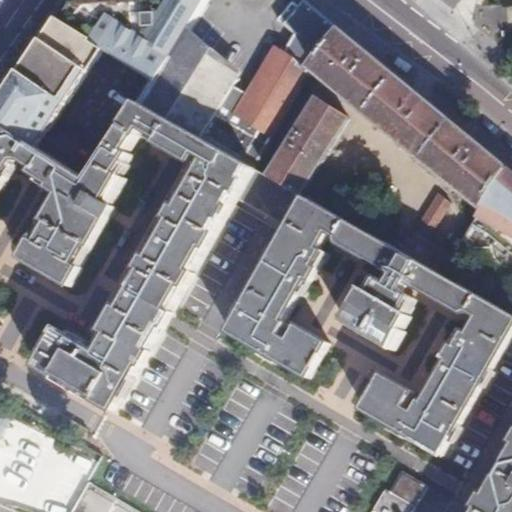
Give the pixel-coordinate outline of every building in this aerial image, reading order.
[(162,0),(66,5),(57,19),(77,32),(105,50),(153,82),(183,37),(207,0),(162,0)] [(317,69),(346,33),(305,0),(300,0),(287,16),(304,28),(290,46),(317,69)] [(77,32),(57,19),(46,35),(57,43),(60,38),(70,44),(77,32)] [(46,35),(0,104),(0,123),(39,148),(105,50),(77,32),(70,44),(60,38),(57,43),(46,35)] [(511,174),(511,170),(346,33),(317,69),(490,211),(511,174)] [(183,37),(153,82),(140,102),(206,139),(241,78),(183,37)] [(247,122),(276,138),(317,69),(290,46),(247,122)] [(282,161),(273,177),(303,195),(312,177),(315,178),(349,116),(315,97),(280,160),(282,161)] [(194,160),(206,139),(140,102),(88,181),(39,148),(26,161),(38,169),(35,173),(57,186),(54,190),(65,196),(39,240),(36,238),(25,259),(74,288),(87,268),(84,267),(118,208),(115,205),(130,180),(123,175),(134,155),(129,152),(142,131),(160,140),(157,145),(191,164),(194,160)] [(26,161),(39,148),(0,123),(0,190),(19,162),(26,161)] [(222,130),(214,144),(258,169),(266,155),(222,130)] [(214,144),(206,139),(194,160),(208,168),(95,350),(60,331),(39,368),(116,411),(242,199),(258,169),(214,144)] [(258,169),(242,199),(294,230),(311,199),(303,195),(273,177),(258,169)] [(511,174),(490,211),(479,228),(495,237),(511,250),(511,174)] [(408,254),(311,199),(294,230),(232,332),(313,379),(332,344),(302,326),(299,329),(287,322),(328,252),(323,249),(334,234),(344,241),(346,247),(399,278),(394,288),(385,284),(376,298),(370,294),(362,308),(360,307),(349,325),(399,355),(410,337),(407,335),(416,321),(410,317),(418,303),(408,297),(413,287),(467,318),(475,316),(485,322),(476,336),(472,334),(431,405),(418,398),(420,395),(389,376),(368,411),(446,457),(506,355),(511,345),(511,313),(449,278),(408,254)] [(442,199),(408,254),(449,278),(459,261),(432,244),(456,206),(442,199)] [(79,470),(90,476),(99,462),(87,455),(79,470)] [(511,511),(511,458),(479,511),(511,511)] [(388,489),(374,511),(413,511),(427,488),(403,476),(393,492),(388,489)]
